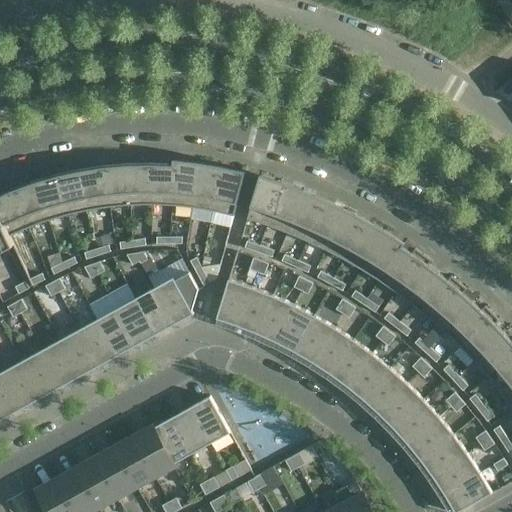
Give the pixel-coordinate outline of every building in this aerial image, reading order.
[(151,205),(152,158),(142,158),(142,163),(128,164),(131,205),(151,205)] [(172,206),(175,164),(174,164),(162,164),(162,158),(152,158),(151,205),(172,206)] [(193,208),(198,167),(199,161),(174,159),(174,164),(175,164),(172,206),(193,208)] [(131,205),(128,164),(115,165),(114,160),(104,161),(110,207),(131,205)] [(110,207),(104,161),(94,162),(95,167),(82,169),(90,210),(110,207)] [(212,211),(221,170),(223,165),(199,161),(198,167),(193,208),(212,211)] [(212,211),(234,216),(246,171),(223,165),(221,170),(212,211)] [(90,210),(82,169),(69,172),(67,167),(58,170),(69,215),(90,210)] [(69,215),(58,170),(48,172),(49,177),(36,181),(49,221),(69,215)] [(268,226),(282,186),(284,182),(261,174),(248,219),(268,226)] [(49,221),(36,181),(24,185),(22,181),(13,184),(30,228),(49,221)] [(288,233),(303,194),(305,190),(284,182),(282,186),(268,226),(288,233)] [(30,228),(13,184),(3,188),(5,193),(0,195),(0,215),(10,236),(30,228)] [(307,241),(324,203),(326,198),(305,190),(303,194),(288,233),(307,241)] [(325,250),(344,213),(346,208),(326,198),(324,203),(307,241),(325,250)] [(344,259),(364,223),(366,218),(346,208),(344,213),(325,250),(344,259)] [(0,215),(0,234),(1,236),(7,248),(14,245),(0,215)] [(362,270),(383,234),(386,230),(366,218),(364,223),(344,259),(362,270)] [(379,281),(402,246),(403,247),(406,242),(386,230),(383,234),(362,270),(379,281)] [(147,245),(146,238),(133,240),(134,247),(147,245)] [(134,247),(133,240),(120,242),(121,250),(134,247)] [(259,252),(261,246),(248,241),(245,248),(259,252)] [(111,252),(109,245),(97,249),(99,256),(111,252)] [(272,257),(275,251),(261,246),(259,252),(272,257)] [(397,292),(424,255),(415,249),(412,253),(403,247),(402,246),(379,281),(397,292)] [(99,256),(97,249),(85,253),(87,260),(99,256)] [(148,260),(144,252),(136,253),(140,262),(141,264),(148,260)] [(140,262),(136,253),(127,255),(133,265),(140,262)] [(295,267),(298,260),(285,255),(282,261),(295,267)] [(413,305),(439,272),(429,265),(432,260),(424,255),(397,292),(413,305)] [(78,264),(75,257),(63,263),(66,269),(78,264)] [(202,267),(197,257),(191,261),(197,274),(203,270),(202,267)] [(208,278),(212,259),(204,257),(202,267),(203,270),(208,278)] [(257,272),(261,261),(254,258),(250,270),(257,272)] [(308,273),(311,266),(298,260),(295,267),(308,273)] [(265,275),(269,264),(261,261),(257,272),(265,275)] [(105,271),(100,262),(92,264),(98,275),(105,271)] [(66,269),(63,263),(51,268),(55,275),(66,269)] [(98,275),(92,264),(85,267),(91,279),(98,275)] [(208,278),(203,270),(197,274),(204,286),(210,283),(208,278)] [(334,278),(321,271),(318,277),(330,284),(334,278)] [(193,310),(199,289),(190,272),(176,280),(174,277),(155,288),(175,324),(194,314),(193,310)] [(429,318),(459,282),(452,276),(449,280),(439,272),(413,305),(429,318)] [(46,280),(43,273),(30,279),(33,286),(46,280)] [(301,291),(306,280),(299,277),(294,287),(301,291)] [(66,289),(60,278),(53,282),(59,293),(66,289)] [(346,285),(334,278),(330,284),(343,291),(346,285)] [(238,326),(252,286),(229,279),(217,319),(238,326)] [(308,294),(314,283),(306,280),(301,291),(308,294)] [(30,288),(26,281),(16,287),(19,294),(30,288)] [(59,293),(53,282),(46,286),(52,297),(59,293)] [(445,332),(473,301),(464,293),(467,289),(459,282),(429,318),(445,332)] [(257,333),(274,295),(252,286),(238,326),(257,333)] [(175,324),(155,288),(136,298),(156,335),(175,324)] [(368,299),(356,291),(352,297),(364,305),(368,299)] [(277,342),(295,304),(274,295),(257,333),(277,342)] [(156,335),(136,298),(117,309),(137,345),(156,335)] [(28,310),(22,299),(15,303),(21,314),(28,310)] [(343,314),(349,304),(343,299),(336,310),(343,314)] [(380,307),(368,299),(364,305),(376,312),(380,307)] [(460,346),(493,313),(486,306),(482,309),(473,301),(445,332),(460,346)] [(21,314),(15,303),(8,307),(14,317),(21,314)] [(295,352),(315,315),(295,304),(277,342),(295,352)] [(350,318),(356,308),(349,304),(343,314),(350,318)] [(137,345),(117,309),(98,319),(118,356),(137,345)] [(400,322),(389,313),(384,319),(396,327),(400,322)] [(474,361),(505,333),(496,324),(500,320),(493,313),(460,346),(474,361)] [(313,362),(335,327),(315,315),(295,352),(313,362)] [(118,356),(98,319),(79,330),(99,366),(118,356)] [(411,331),(400,322),(396,327),(407,336),(411,331)] [(331,374),(354,339),(335,327),(313,362),(331,374)] [(382,341),(390,331),(383,327),(376,336),(382,341)] [(99,366),(79,330),(60,340),(80,377),(99,366)] [(389,346),(396,336),(390,331),(382,341),(389,346)] [(488,377),(511,356),(511,340),(505,333),(474,361),(488,377)] [(430,347),(420,338),(415,343),(426,353),(430,347)] [(348,386),(373,353),(354,339),(331,374),(348,386)] [(80,377),(60,340),(41,351),(61,387),(80,377)] [(441,357),(430,347),(426,353),(436,362),(441,357)] [(61,387),(41,351),(22,361),(42,398),(61,387)] [(364,399),(391,368),(373,353),(348,386),(364,399)] [(501,393),(511,384),(511,356),(488,377),(501,393)] [(418,372),(427,363),(421,358),(413,366),(418,372)] [(42,398),(22,361),(3,371),(24,408),(42,398)] [(424,377),(432,369),(427,363),(418,372),(424,377)] [(459,376),(449,365),(444,370),(453,380),(459,376)] [(379,413),(408,383),(391,368),(364,399),(379,413)] [(24,408),(3,371),(0,373),(0,410),(5,418),(24,408)] [(468,386),(459,376),(453,380),(463,391),(468,386)] [(394,428),(424,399),(408,383),(379,413),(394,428)] [(511,406),(511,384),(501,393),(511,406)] [(451,406),(460,399),(455,393),(446,400),(451,406)] [(484,406),(476,395),(470,399),(479,410),(484,406)] [(231,432),(211,396),(191,407),(211,443),(231,432)] [(408,444),(440,416),(424,399),(394,428),(408,444)] [(456,413),(466,405),(460,399),(451,406),(456,413)] [(493,417),(484,406),(479,410),(488,421),(493,417)] [(211,443),(191,407),(172,417),(192,454),(211,443)] [(421,460),(454,434),(440,416),(408,444),(421,460)] [(192,454),(172,417),(153,428),(173,464),(192,454)] [(508,438),(500,426),(494,430),(502,442),(508,438)] [(173,464),(153,428),(134,438),(155,475),(173,464)] [(480,444),(490,437),(486,431),(476,438),(480,444)] [(434,477),(468,453),(454,434),(421,460),(434,477)] [(485,451),(495,444),(490,437),(480,444),(485,451)] [(155,475),(134,438),(115,449),(136,485),(155,475)] [(511,452),(511,444),(508,438),(502,442),(510,454),(511,452)] [(325,453),(319,443),(312,447),(318,457),(325,453)] [(136,485),(115,449),(97,459),(117,496),(136,485)] [(306,464),(300,453),(293,457),(299,468),(306,464)] [(445,494),(481,472),(468,453),(434,477),(445,494)] [(299,468),(293,457),(286,461),(292,471),(299,468)] [(508,465),(504,458),(494,464),(498,471),(508,465)] [(117,496),(97,459),(78,470),(98,506),(117,496)] [(239,477),(233,467),(226,470),(232,481),(239,477)] [(86,511),(98,506),(78,470),(59,480),(76,511),(86,511)] [(458,511),(493,493),(481,472),(445,494),(455,511),(458,511)] [(268,485),(262,474),(255,478),(261,489),(268,485)] [(220,488),(214,477),(207,481),(213,491),(220,488)] [(261,489),(255,478),(248,482),(254,492),(261,489)] [(76,511),(59,480),(39,491),(50,511),(76,511)] [(213,491),(207,481),(200,485),(206,495),(213,491)] [(230,505),(224,495),(217,499),(223,509),(230,505)] [(373,511),(364,495),(344,506),(347,511),(373,511)] [(175,511),(182,508),(177,498),(170,502),(175,511)] [(218,511),(223,509),(217,499),(210,503),(215,511),(218,511)] [(175,511),(170,502),(163,506),(166,511),(175,511)]
